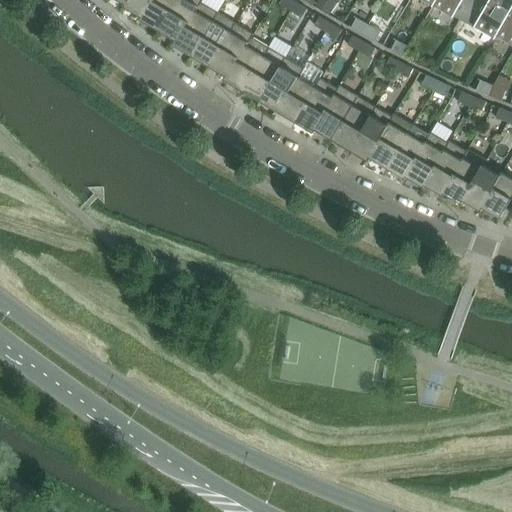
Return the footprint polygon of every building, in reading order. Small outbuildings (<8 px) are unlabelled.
[(144,18),(154,0),(130,0),(128,6),(126,5),(125,7),(143,17),(144,18)] [(178,0),(154,0),(144,18),(143,17),(141,20),(160,31),(178,0)] [(178,41),(201,2),(202,3),(203,0),(178,0),(160,31),(176,40),(178,41)] [(291,11),(296,2),(292,0),(282,0),(280,5),(291,11)] [(330,15),(338,0),(318,0),(315,6),(330,15)] [(477,0),(437,0),(434,6),(454,18),(454,17),(464,23),(477,0)] [(495,39),(511,8),(511,0),(490,0),(489,3),(484,0),(477,0),(464,23),(475,29),(476,27),(495,39)] [(193,56),(219,13),(202,3),(201,2),(178,41),(176,40),(174,45),(193,56)] [(302,18),(307,9),(296,2),(291,11),(302,18)] [(511,45),(511,8),(495,39),(496,39),(497,37),(511,45)] [(210,66),(236,23),(219,13),(193,56),(210,66)] [(326,33),(331,24),(320,17),(315,26),(326,33)] [(363,35),(369,26),(356,19),(351,29),(363,35)] [(228,77),(252,37),(253,38),(255,35),(236,23),(210,66),(227,76),(228,77)] [(337,39),(342,30),(331,24),(326,33),(337,39)] [(376,42),(381,33),(369,26),(363,35),(376,42)] [(359,52),(365,42),(353,36),(348,46),(359,52)] [(269,47),(253,38),(252,37),(228,77),(227,76),(225,80),(243,91),(269,47)] [(404,57),(409,47),(396,41),(391,51),(404,57)] [(371,58),(376,49),(365,42),(359,52),(371,58)] [(261,101),(287,58),(269,47),(243,91),(261,101)] [(287,58),(261,101),(278,111),(304,68),(287,58)] [(397,73),(402,63),(390,58),(385,67),(397,73)] [(409,79),(414,69),(402,63),(397,73),(409,79)] [(322,79),(304,68),(278,111),(296,122),(322,79)] [(435,91),(439,81),(427,76),(422,85),(435,91)] [(322,79),(296,122),(314,133),(316,130),(315,129),(339,89),(338,89),(322,79)] [(446,96),(450,87),(439,81),(435,91),(446,96)] [(489,96),(493,87),(481,81),(476,91),(489,96)] [(333,140),(359,97),(340,85),(338,89),(339,89),(315,129),(316,130),(333,140)] [(502,102),(506,92),(493,87),(489,96),(502,102)] [(471,108),(475,98),(462,92),(458,102),(471,108)] [(351,150),(377,108),(359,97),(333,140),(351,150)] [(482,113),(486,103),(475,98),(471,108),(482,113)] [(371,158),(394,118),(393,118),(377,108),(351,150),(370,161),(371,158)] [(509,123),(511,114),(511,113),(500,108),(496,118),(509,123)] [(388,168),(409,134),(410,135),(415,126),(395,114),(393,118),(394,118),(371,158),(388,168)] [(432,136),(430,135),(415,126),(410,135),(409,134),(388,168),(406,179),(407,177),(407,176),(432,136)] [(426,185),(450,144),(449,143),(432,133),(430,135),(432,136),(407,176),(407,177),(425,187),(426,185)] [(444,193),(469,152),(468,152),(450,141),(449,143),(450,144),(426,185),(444,196),(445,194),(444,193)] [(463,204),(464,202),(485,166),(486,167),(489,161),(469,150),(468,152),(469,152),(444,193),(445,194),(463,204)] [(483,209),(502,176),(501,176),(486,167),(485,166),(464,202),(482,211),(483,209)] [(506,211),(511,200),(511,178),(503,173),(501,176),(502,176),(483,209),(501,218),(506,210),(506,211)]
